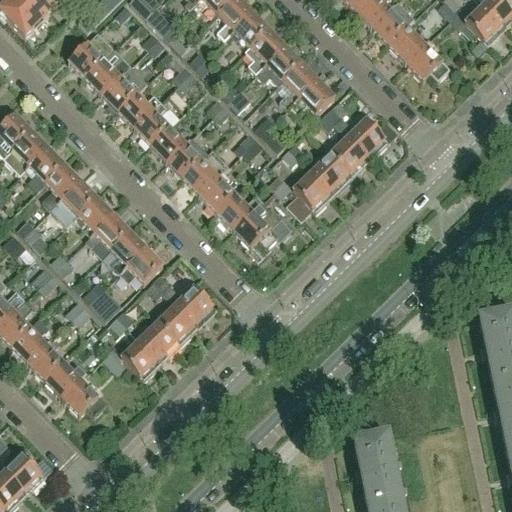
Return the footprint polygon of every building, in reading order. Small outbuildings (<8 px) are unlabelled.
[(0,19),(24,44),(69,0),(13,0),(0,13),(0,19)] [(116,0),(107,0),(106,1),(116,10),(121,5),(116,0)] [(135,15),(145,5),(139,0),(138,0),(129,9),(135,15)] [(197,9),(205,0),(180,0),(188,8),(184,12),(189,17),(197,9)] [(217,22),(236,3),(233,0),(205,0),(197,9),(203,16),(207,12),(217,22)] [(355,20),(375,1),(374,0),(342,0),(339,3),(355,20)] [(511,28),(511,5),(507,0),(494,0),(483,11),(506,34),(511,28)] [(106,1),(101,7),(110,16),(116,10),(106,1)] [(372,37),(392,18),(375,1),(355,20),(372,37)] [(233,39),(253,20),(236,3),(217,22),(226,31),(216,40),(224,48),(233,39)] [(101,7),(95,12),(104,22),(110,16),(101,7)] [(456,21),(447,11),(441,17),(450,27),(456,21)] [(488,52),(506,34),(483,11),(465,29),(475,39),(488,52)] [(95,12),(89,18),(98,27),(104,22),(95,12)] [(121,29),(131,19),(125,13),(114,23),(121,29)] [(89,18),(83,24),(92,33),(98,27),(89,18)] [(388,54),(408,34),(392,18),(372,37),(388,54)] [(249,56),(269,37),(253,20),(233,39),(249,56)] [(475,39),(465,29),(456,21),(450,27),(460,37),(460,36),(469,45),(475,39)] [(83,24),(77,29),(86,39),(92,33),(83,24)] [(162,43),(172,33),(166,27),(156,36),(162,43)] [(168,49),(178,39),(172,33),(162,43),(168,49)] [(405,71),(425,51),(408,34),(388,54),(405,71)] [(256,82),(285,54),(269,37),(249,56),(244,60),(254,70),(249,75),(256,82)] [(148,57),(158,47),(152,40),(142,50),(148,57)] [(84,87),(104,68),(114,58),(97,41),(67,69),(84,87)] [(154,63),(164,53),(158,47),(148,57),(154,63)] [(449,76),(425,51),(405,71),(422,88),(430,80),(437,88),(449,76)] [(278,94),(302,71),(285,54),(256,82),(263,90),(269,85),(278,94)] [(205,66),(199,59),(188,69),(195,76),(205,67),(205,66)] [(101,104),(120,85),(131,74),(123,65),(112,76),(104,68),(84,87),(101,104)] [(201,82),(211,73),(205,67),(195,76),(201,82)] [(288,117),(318,87),(302,71),(278,94),(286,102),(279,109),(287,117),(288,117)] [(177,93),(191,80),(185,74),(171,87),(177,93)] [(181,102),(197,86),(191,80),(177,93),(174,96),(181,102)] [(117,121),(137,101),(120,85),(101,104),(117,121)] [(315,124),(335,105),(318,87),(288,117),(295,124),(306,114),(315,124)] [(237,100),(231,94),(222,104),(228,110),(237,100)] [(238,120),(251,107),(241,97),(237,100),(228,110),(238,120)] [(134,137),(160,111),(153,103),(146,110),(137,101),(117,121),(134,137)] [(213,124),(224,113),(218,107),(207,118),(213,124)] [(150,154),(170,135),(180,126),(168,115),(166,117),(160,111),(134,137),(150,154)] [(219,130),(230,120),(224,113),(213,124),(219,130)] [(388,150),(376,138),(380,134),(369,123),(353,138),(331,115),(324,121),(334,131),(347,144),(369,168),(388,150)] [(0,162),(3,165),(30,138),(13,121),(0,134),(0,162)] [(334,131),(324,121),(318,127),(328,137),(334,131)] [(260,143),(270,133),(264,127),(254,137),(260,143)] [(283,153),(273,143),(276,140),(270,133),(260,143),(277,160),(283,153)] [(187,152),(190,149),(184,143),(181,146),(170,135),(150,154),(167,171),(187,152)] [(19,182),(27,174),(47,155),(30,138),(3,165),(19,182)] [(246,157),(256,147),(250,141),(240,151),(246,157)] [(369,168),(347,144),(329,162),(351,185),(369,168)] [(192,147),(190,149),(187,152),(167,171),(184,188),(203,169),(202,168),(208,163),(192,147)] [(252,163),(262,153),(256,147),(246,157),(252,163)] [(305,160),(294,150),(288,156),(298,166),(305,160)] [(44,191),(63,171),(47,155),(27,174),(44,191)] [(298,166),(288,156),(282,162),(292,172),(298,166)] [(227,176),(211,160),(208,163),(202,168),(203,169),(184,188),(200,205),(220,186),(218,184),(227,176)] [(351,185),(329,162),(311,179),(333,202),(351,185)] [(50,217),(60,207),(80,188),(63,171),(44,191),(51,198),(41,208),(50,217)] [(315,220),(333,202),(311,179),(292,197),(315,220)] [(274,199),(284,189),(278,182),(267,192),(274,199)] [(217,222),(236,203),(220,186),(200,205),(217,222)] [(76,224),(96,205),(80,188),(60,207),(76,224)] [(280,206),(290,195),(284,189),(274,199),(280,206)] [(253,220),(263,210),(255,202),(245,212),(236,203),(217,222),(233,239),(253,220)] [(93,241),(112,222),(96,205),(76,224),(93,241)] [(263,210),(253,220),(233,239),(250,256),(258,248),(265,256),(277,244),(270,237),(280,227),(263,210)] [(109,258),(129,238),(112,222),(93,241),(85,249),(92,256),(100,248),(109,258)] [(23,244),(32,235),(26,229),(16,238),(23,244)] [(29,251),(39,241),(32,235),(23,244),(29,251)] [(118,282),(145,255),(129,238),(109,258),(118,267),(111,274),(118,281),(118,282)] [(9,258),(18,249),(12,243),(3,252),(9,258)] [(15,264),(24,255),(18,249),(9,258),(15,264)] [(143,291),(162,272),(145,255),(118,282),(128,291),(135,284),(143,291)] [(56,278),(65,268),(59,262),(50,272),(56,278)] [(62,284),(71,275),(65,268),(56,278),(62,284)] [(0,287),(10,280),(3,270),(0,271),(0,287)] [(42,291),(51,282),(45,276),(31,289),(37,295),(42,291)] [(48,298),(57,288),(51,282),(42,291),(48,298)] [(216,318),(204,306),(208,302),(197,291),(182,304),(161,282),(153,289),(163,299),(175,312),(197,336),(216,318)] [(163,299),(153,289),(147,296),(156,306),(163,299)] [(94,317),(111,301),(104,294),(98,301),(88,311),(94,317)] [(88,311),(98,301),(92,295),(82,305),(88,311)] [(0,333),(25,309),(16,300),(5,310),(0,305),(0,333)] [(71,327),(84,314),(77,307),(64,320),(71,327)] [(0,343),(12,356),(40,327),(38,325),(29,335),(22,327),(33,317),(25,309),(0,333),(0,343)] [(197,336),(175,312),(157,329),(179,353),(197,336)] [(91,321),(84,314),(71,327),(78,334),(91,321)] [(133,328),(123,318),(117,324),(127,334),(133,328)] [(511,321),(479,328),(492,391),(511,387),(511,321)] [(127,334),(117,324),(110,331),(120,341),(127,334)] [(28,373),(51,350),(42,341),(48,335),(40,327),(12,356),(28,373)] [(179,353),(157,329),(139,347),(162,370),(179,353)] [(113,357),(103,347),(97,354),(106,363),(113,357)] [(162,370),(139,347),(120,365),(122,366),(143,388),(162,370)] [(45,389),(64,370),(52,358),(56,354),(51,350),(28,373),(45,389)] [(116,373),(122,366),(120,365),(113,357),(106,363),(116,373)] [(61,406),(81,387),(85,383),(78,375),(73,380),(64,370),(45,389),(61,406)] [(105,412),(88,395),(81,387),(61,406),(78,424),(86,416),(93,424),(105,412)] [(511,452),(511,387),(492,391),(505,454),(511,452)] [(388,447),(387,443),(353,450),(365,511),(373,511),(400,506),(388,447)] [(44,486),(32,474),(36,470),(24,458),(2,480),(25,503),(44,486)] [(16,511),(25,503),(2,480),(0,482),(0,511),(16,511)]
